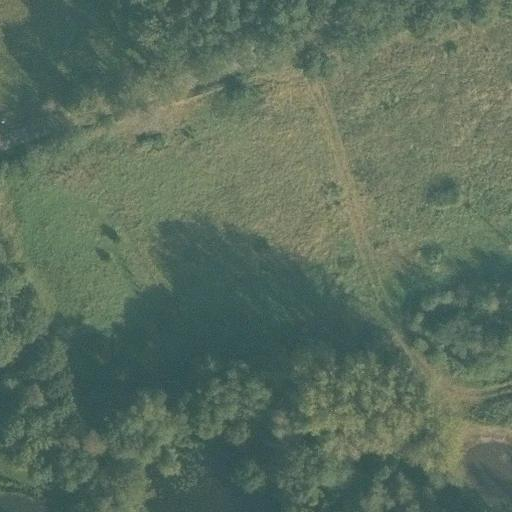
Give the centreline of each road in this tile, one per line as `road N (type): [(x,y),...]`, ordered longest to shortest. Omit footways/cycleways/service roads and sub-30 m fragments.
road 1 (tertiary): [(431,0),(0,144)]
road 2 (track): [(0,302),(50,411),(75,437),(119,457),(145,437)]
